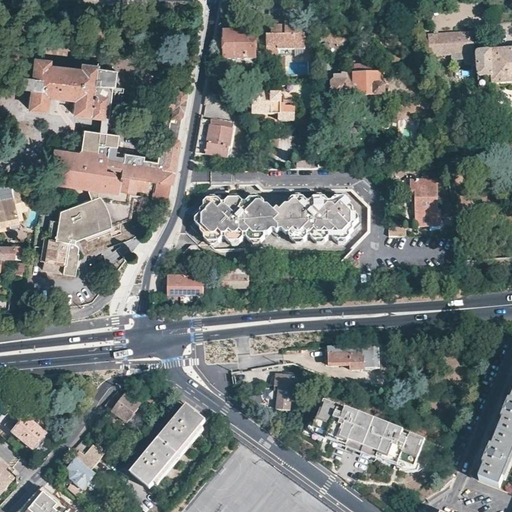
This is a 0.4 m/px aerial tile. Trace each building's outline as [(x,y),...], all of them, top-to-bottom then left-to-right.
[(273,34),(267,34),(267,53),(278,54),(279,49),(279,45),(294,45),(294,48),(305,49),(306,25),(296,25),(295,20),(286,20),(286,25),(281,25),(273,25),(273,34)] [(257,58),(257,57),(256,57),(256,31),(225,31),(224,39),(224,49),(224,58),(257,58)] [(511,48),(473,52),(472,34),(479,33),(479,32),(424,34),(428,56),(450,54),(463,54),(464,65),(476,64),(478,88),(494,87),(494,84),(511,82),(511,48)] [(463,54),(450,54),(451,66),(464,65),(463,54)] [(130,197),(128,204),(132,204),(162,209),(168,199),(178,141),(174,138),(161,136),(157,161),(144,159),(144,155),(124,152),(124,156),(112,153),(116,147),(115,145),(116,139),(116,135),(107,132),(109,99),(111,86),(113,86),(115,68),(97,67),(97,64),(82,63),(81,67),(49,64),(49,59),(33,58),(32,76),(19,75),(17,87),(30,88),(28,108),(46,110),(48,96),(74,98),(73,113),(101,117),(99,132),(84,132),(83,151),(55,147),(50,182),(117,192),(118,189),(134,191),(135,189),(148,191),(146,199),(130,197)] [(386,93),(386,84),(384,82),(383,69),(378,64),(357,65),(351,67),(349,74),(347,74),(347,81),(336,81),(334,84),(335,95),(336,96),(338,96),(340,100),(346,100),(349,96),(384,95),(386,93)] [(182,116),(187,92),(177,90),(176,97),(170,96),(168,107),(174,108),(171,119),(177,120),(178,117),(179,117),(180,117),(182,116)] [(285,106),(285,93),(273,93),(273,91),(262,91),(262,93),(253,93),(252,104),(248,104),(248,113),(280,113),(280,119),(295,120),(295,106),(285,106)] [(212,125),(235,129),(235,124),(202,119),(201,128),(211,129),(212,125)] [(212,157),(229,160),(235,129),(212,125),(211,129),(201,128),(197,151),(213,155),(212,157)] [(298,168),(320,168),(319,144),(318,130),(313,130),(313,158),(298,159),(298,168)] [(320,168),(331,168),(330,152),(324,152),(324,144),(319,144),(320,168)] [(440,211),(439,180),(412,181),(412,204),(413,204),(413,203),(417,203),(418,228),(444,228),(443,211),(440,211)] [(12,197),(1,199),(0,199),(0,224),(7,223),(18,221),(13,201),(23,199),(21,187),(7,184),(9,193),(11,193),(12,197)] [(316,209),(311,204),(304,196),(298,201),(296,199),(279,215),(264,200),(258,204),(253,199),(248,205),(242,199),(237,205),(232,200),(226,205),(221,199),(218,202),(213,197),(207,203),(206,207),(204,210),(204,211),(203,212),(203,213),(203,214),(203,215),(202,215),(202,216),(198,220),(198,224),(203,228),(203,233),(207,236),(207,239),(213,245),(218,240),(221,243),(227,237),(232,243),(237,237),(243,243),(248,237),(254,242),(258,237),(264,242),(274,232),(279,237),(285,232),(296,242),(301,237),(306,242),(312,237),(317,242),(322,237),(327,242),(333,237),(341,244),(345,239),(347,240),(363,224),(359,220),(363,216),(346,200),(342,204),(337,199),(332,204),(327,199),(316,209)] [(128,204),(92,198),(58,211),(56,221),(48,220),(45,237),(41,260),(44,261),(43,271),(60,274),(61,273),(73,275),(77,253),(76,253),(76,249),(76,247),(75,245),(75,244),(73,244),(74,241),(129,219),(132,204),(128,204)] [(317,199),(311,204),(316,209),(327,199),(317,199)] [(389,228),(390,237),(406,236),(405,227),(389,228)] [(0,264),(0,256),(13,256),(13,245),(0,245),(0,264)] [(200,257),(204,252),(197,246),(193,246),(193,250),(192,251),(192,252),(191,252),(191,253),(190,253),(189,253),(185,254),(185,260),(200,260),(200,257)] [(13,262),(15,275),(24,274),(22,261),(13,262)] [(275,270),(258,270),(258,276),(262,277),(262,278),(269,278),(269,276),(275,276),(275,270)] [(249,288),(249,271),(223,271),(223,288),(249,288)] [(204,296),(204,276),(168,277),(168,296),(204,296)] [(375,346),(326,348),(327,366),(351,366),(352,370),(376,369),(375,346)] [(292,401),(304,402),(306,377),(276,374),(275,387),(279,387),(277,409),(291,411),(292,401)] [(21,384),(34,383),(33,376),(20,377),(21,384)] [(121,398),(117,394),(106,406),(110,411),(121,398)] [(128,423),(141,405),(133,399),(135,396),(132,394),(131,396),(127,394),(114,413),(128,423)] [(476,467),(472,477),(500,488),(511,458),(511,397),(510,402),(509,401),(501,420),(503,421),(493,447),(491,447),(483,466),(485,467),(483,470),(476,467)] [(424,445),(426,440),(418,437),(330,403),(324,400),(313,429),(328,434),(330,430),(335,432),(331,441),(396,466),(396,465),(393,464),(396,456),(401,458),(399,462),(403,463),(401,468),(400,471),(402,472),(404,472),(406,472),(407,472),(409,472),(410,472),(412,472),(415,472),(417,472),(419,471),(421,470),(422,470),(424,468),(425,467),(426,466),(427,464),(427,463),(428,462),(428,461),(429,459),(429,456),(429,454),(428,451),(428,449),(427,448),(426,447),(425,445),(424,445)] [(151,490),(206,422),(186,406),(131,474),(151,490)] [(33,450),(47,434),(28,418),(26,418),(23,415),(19,420),(22,423),(13,433),(33,450)] [(328,434),(313,429),(315,425),(311,423),(309,429),(310,430),(310,431),(311,432),(312,433),(313,434),(314,435),(316,436),(317,437),(318,437),(319,437),(319,438),(320,438),(321,438),(322,439),(323,439),(324,439),(324,440),(325,440),(326,441),(327,439),(326,439),(328,434)] [(335,432),(330,430),(328,434),(326,439),(327,439),(331,441),(335,432)] [(85,439),(89,442),(94,436),(91,433),(85,439)] [(93,471),(106,454),(95,445),(94,446),(81,461),(93,471)] [(396,466),(401,468),(403,463),(399,462),(401,458),(396,456),(393,464),(396,465),(396,466)] [(97,474),(93,471),(81,461),(78,459),(70,468),(72,470),(73,481),(79,486),(76,490),(78,492),(82,488),(84,490),(97,474)] [(0,496),(10,486),(7,484),(10,481),(1,472),(4,469),(0,465),(0,496)] [(449,472),(439,480),(445,486),(455,478),(449,472)] [(73,511),(44,487),(21,511),(73,511)] [(62,498),(60,500),(74,511),(76,511),(77,511),(62,498)]
